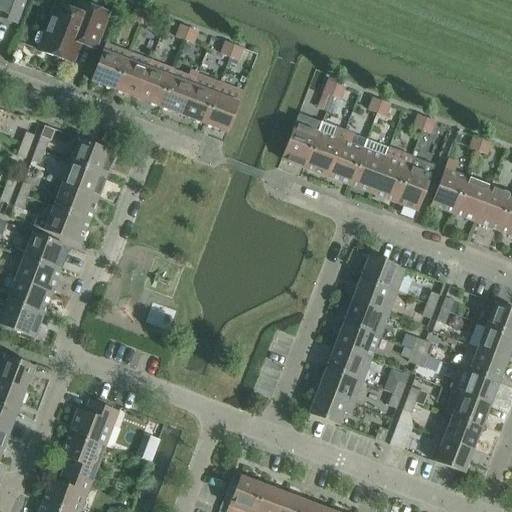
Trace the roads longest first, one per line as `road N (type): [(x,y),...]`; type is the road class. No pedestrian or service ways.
road 1 (residential): [(151,134),(64,353)]
road 2 (residential): [(270,430),(353,214)]
road 3 (residential): [(479,511),(270,430)]
road 4 (residential): [(64,353),(29,469),(0,509)]
road 5 (residential): [(511,275),(353,214)]
road 6 (residential): [(218,411),(64,353)]
road 7 (residential): [(0,73),(151,134)]
